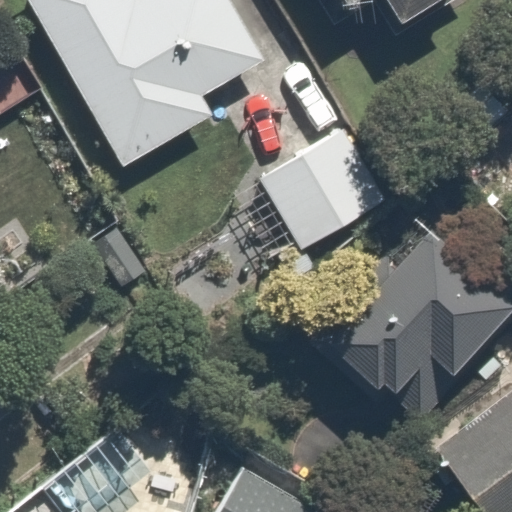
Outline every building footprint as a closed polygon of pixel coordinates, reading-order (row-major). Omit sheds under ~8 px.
[(16,0),(109,160),(199,107),(187,86),(253,48),(224,0),(16,0)] [(314,0),(322,14),(347,0),(354,0),(369,28),(419,0),(314,0)] [(365,165),(333,113),(239,171),(272,223),(365,165)] [(393,407),(511,286),(511,262),(432,182),(300,315),(393,407)] [(511,359),(414,426),(472,511),(507,511),(511,509),(511,359)] [(311,511),(237,460),(200,511),(311,511)]
